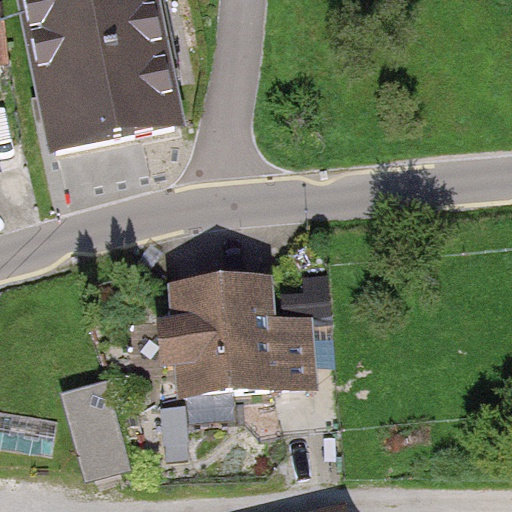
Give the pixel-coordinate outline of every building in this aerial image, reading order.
[(27,0),(60,158),(188,131),(160,0),(27,0)] [(4,16),(0,16),(0,66),(9,66),(4,16)] [(184,294),(186,407),(325,403),(323,332),(283,333),(282,292),(184,294)] [(110,393),(66,404),(88,484),(131,472),(110,393)] [(0,449),(55,458),(60,423),(0,413),(0,449)]
